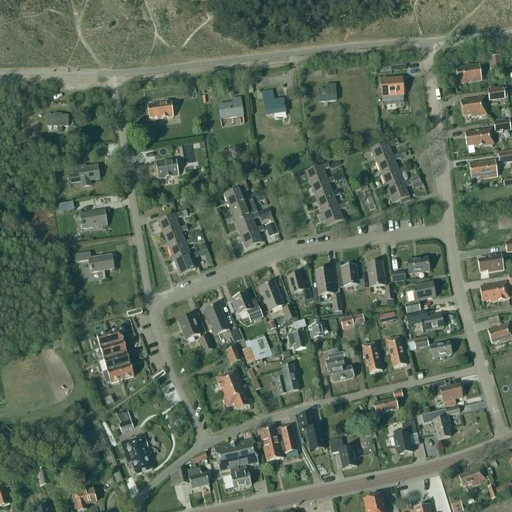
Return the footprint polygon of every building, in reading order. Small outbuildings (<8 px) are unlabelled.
[(500,57),(490,59),(492,71),(502,69),(500,57)] [(390,65),(391,72),(406,70),(405,64),(390,65)] [(458,85),(481,82),(479,66),(455,69),(458,85)] [(246,79),(250,95),(253,94),(251,86),(257,85),(255,77),(246,79)] [(403,101),(402,80),(381,82),(382,103),(403,101)] [(336,102),(334,86),(328,87),(329,91),(318,92),(320,104),(336,102)] [(505,100),(503,89),(488,92),(489,102),(505,100)] [(261,93),(266,118),(286,114),(284,99),(274,101),(272,91),(261,93)] [(232,105),(218,107),(220,121),(243,117),(240,99),(232,101),(232,105)] [(460,102),(462,118),(471,117),(471,119),(486,116),(484,99),(460,102)] [(173,118),(171,103),(147,106),(149,120),(157,119),(157,121),(173,118)] [(62,128),(68,128),(68,117),(62,117),(62,115),(56,115),(56,117),(47,117),(47,128),(57,128),(57,135),(62,135),(62,128)] [(509,121),(493,124),(494,134),(510,131),(509,121)] [(465,134),(467,148),(474,147),(475,149),(493,146),(491,130),(465,134)] [(376,164),(392,158),(389,149),(395,146),(394,142),(371,151),(376,164)] [(185,170),(195,169),(193,145),(183,146),(185,170)] [(511,153),(498,155),(499,165),(511,163),(511,153)] [(382,177),(398,171),(394,162),(401,159),(399,155),(392,158),(376,164),(382,177)] [(163,164),(156,166),(158,180),(179,177),(176,160),(163,162),(163,164)] [(495,162),(469,165),(471,180),(479,179),(479,181),(497,178),(495,162)] [(311,187),(326,181),(323,172),(329,169),(328,165),(305,174),(311,187)] [(89,182),(99,180),(97,168),(85,169),(85,168),(78,169),(80,176),(76,176),(77,183),(81,183),(82,183),(83,188),(90,187),(89,182)] [(387,191),(403,184),(399,175),(406,173),(404,168),(398,171),(382,177),(387,191)] [(316,200),(332,194),(328,185),(335,182),(333,178),(326,181),(311,187),(316,200)] [(403,184),(387,191),(393,205),(409,198),(405,189),(420,183),(418,179),(403,184)] [(239,190),(224,196),(229,209),(245,203),(242,194),(248,191),(247,187),(239,190)] [(321,214),(337,207),(333,198),(340,196),(338,191),(332,194),(316,200),(321,214)] [(245,203),(229,209),(235,223),(250,216),(253,215),(257,214),(254,205),(252,200),(248,202),(245,203)] [(58,205),(59,213),(74,212),(73,204),(58,205)] [(344,205),(337,207),(321,214),(327,228),(343,221),(339,212),(345,209),(344,205)] [(269,209),(258,213),(260,219),(267,216),(268,219),(272,218),(269,209)] [(82,231),(93,229),(92,227),(107,225),(104,212),(80,216),(82,231)] [(163,236),(179,229),(176,220),(182,218),(182,217),(185,216),(183,212),(158,222),(163,236)] [(250,216),(235,223),(240,236),(256,230),(252,221),(259,218),(257,214),(253,215),(250,216)] [(268,234),(270,233),(272,238),(278,236),(273,224),(265,227),(268,234)] [(169,249),(184,243),(181,234),(187,231),(186,227),(179,229),(163,236),(169,249)] [(256,230),(240,236),(245,250),(261,244),(258,234),(264,232),(262,227),(258,229),(256,230)] [(174,262),(190,256),(186,247),(196,243),(194,239),(184,243),(169,249),(174,262)] [(112,257),(91,261),(90,253),(75,256),(77,264),(89,262),(91,274),(114,270),(112,257)] [(190,256),(174,262),(179,276),(195,270),(191,261),(198,258),(196,254),(190,256)] [(500,255),(485,258),(485,260),(477,261),(480,274),(488,272),(488,274),(503,272),(500,255)] [(427,259),(407,262),(409,273),(404,274),(404,273),(391,275),(393,284),(405,282),(404,276),(429,273),(427,259)] [(385,287),(382,264),(367,266),(370,289),(385,287)] [(358,282),(356,267),(341,269),(343,289),(357,287),(358,293),(365,292),(364,281),(358,282)] [(330,271),(315,273),(318,297),(334,295),(330,271)] [(305,291),(301,275),(287,279),(291,295),(302,292),(305,303),(313,301),(310,290),(305,291)] [(283,307),(274,284),(260,290),(269,313),(283,307)] [(435,299),(432,284),(411,289),(414,304),(435,299)] [(509,301),(506,284),(479,288),(482,303),(489,302),(490,304),(509,301)] [(384,289),(387,308),(394,307),(391,288),(384,289)] [(249,303),(246,295),(233,300),(239,316),(246,313),(251,324),(262,319),(255,301),(249,303)] [(333,314),(341,313),(339,297),(331,298),(333,314)] [(418,305),(405,307),(407,315),(419,312),(418,305)] [(219,306),(205,312),(215,337),(229,331),(219,306)] [(288,323),(295,319),(290,307),(283,310),(288,323)] [(141,310),(127,315),(128,319),(143,315),(141,310)] [(394,315),(385,317),(386,323),(396,321),(394,315)] [(443,330),(440,316),(423,320),(426,333),(443,330)] [(178,322),(186,342),(200,336),(192,317),(178,322)] [(362,317),(353,319),(355,325),(363,323),(362,317)] [(340,322),(343,331),(353,328),(351,319),(340,322)] [(303,330),(306,329),(304,322),(292,325),(294,332),(296,331),(303,330)] [(273,323),(268,325),(270,332),(276,330),(273,323)] [(325,329),(324,324),(311,328),(308,329),(311,341),(314,340),(323,338),(321,330),(325,329)] [(500,344),(511,340),(511,336),(509,325),(487,331),(491,345),(499,343),(500,344)] [(291,335),(287,336),(289,347),(293,347),(294,353),(307,350),(303,332),(303,330),(296,331),(297,334),(291,335)] [(241,342),(237,331),(230,334),(235,345),(241,342)] [(93,352),(123,344),(120,332),(89,341),(93,352)] [(272,357),(265,337),(250,343),(250,342),(245,344),(247,349),(242,351),(247,366),(272,357)] [(207,338),(200,340),(204,353),(212,351),(207,338)] [(387,344),(391,361),(392,361),(394,370),(406,367),(400,340),(391,342),(391,343),(387,344)] [(429,348),(427,340),(414,343),(415,351),(429,348)] [(96,364),(127,355),(123,344),(93,352),(96,364)] [(451,356),(449,344),(429,348),(432,361),(451,356)] [(363,350),(367,367),(368,367),(370,376),(382,373),(375,345),(366,348),(366,349),(363,350)] [(235,348),(225,353),(231,366),(241,362),(235,348)] [(100,376),(130,367),(127,355),(96,364),(100,376)] [(330,373),(333,384),(353,379),(351,368),(345,370),(343,360),(344,360),(343,355),(328,358),(329,362),(325,363),(327,373),(330,373)] [(103,387),(134,378),(130,367),(100,376),(103,387)] [(283,376),(287,395),(299,392),(293,367),(281,370),(283,376)] [(255,391),(260,390),(252,370),(247,372),(255,391)] [(235,371),(215,379),(227,407),(234,405),(237,412),(250,407),(235,371)] [(163,373),(153,380),(155,384),(166,376),(163,373)] [(279,397),(287,395),(283,376),(275,378),(279,397)] [(444,383),(431,386),(435,399),(441,397),(443,404),(444,409),(455,406),(454,401),(462,399),(459,386),(446,389),(444,383)] [(394,400),(374,406),(377,417),(397,412),(395,403),(397,402),(397,400),(403,399),(401,392),(392,394),(394,400)] [(445,411),(447,418),(459,415),(458,408),(445,411)] [(445,411),(421,417),(423,426),(434,424),(438,442),(450,439),(448,431),(450,431),(447,418),(445,411)] [(133,430),(128,413),(117,417),(120,425),(118,426),(121,434),(133,430)] [(299,417),(298,417),(301,431),(302,430),(306,429),(307,431),(306,431),(306,430),(305,431),(310,453),(311,453),(310,450),(323,447),(324,451),(325,451),(320,428),(319,428),(312,430),(312,428),(313,428),(314,428),(311,414),(310,414),(311,415),(299,417)] [(393,433),(394,438),(394,439),(393,440),(394,448),(396,448),(398,457),(412,454),(409,437),(416,435),(414,423),(401,425),(402,431),(393,433)] [(275,426),(259,430),(267,465),(284,461),(282,455),(286,454),(286,456),(298,453),(291,427),(280,430),(281,435),(278,436),(275,426)] [(136,477),(152,471),(147,458),(151,457),(143,436),(121,444),(125,456),(123,456),(125,461),(126,460),(128,465),(131,464),(136,477)] [(356,458),(355,450),(353,450),(353,449),(343,451),(341,440),(328,443),(331,456),(339,454),(342,471),(357,468),(355,459),(356,458)] [(258,464),(253,441),(214,450),(219,473),(229,471),(230,474),(229,474),(234,491),(251,487),(247,470),(246,470),(245,467),(258,464)] [(204,454),(191,460),(194,465),(207,459),(204,454)] [(487,484),(481,467),(471,470),(472,473),(458,477),(462,489),(471,486),(472,489),(487,484)] [(51,486),(46,469),(36,472),(40,488),(51,486)] [(206,476),(201,477),(199,469),(187,472),(189,480),(191,492),(209,488),(206,476)] [(183,471),(177,472),(180,486),(187,485),(183,471)] [(71,478),(73,486),(84,483),(82,475),(71,478)] [(511,488),(509,483),(495,490),(498,497),(511,490),(511,488)] [(0,488),(0,508),(10,505),(4,487),(0,488)] [(493,487),(487,489),(492,501),(498,499),(493,487)] [(85,506),(96,504),(92,491),(85,493),(84,489),(76,491),(77,493),(79,493),(79,495),(74,496),(77,511),(84,511),(87,511),(85,506)] [(385,511),(383,497),(363,501),(365,511),(385,511)] [(463,511),(459,500),(452,503),(454,511),(463,511)]
